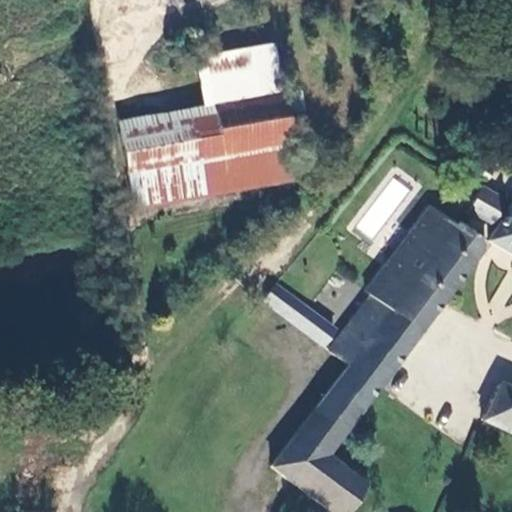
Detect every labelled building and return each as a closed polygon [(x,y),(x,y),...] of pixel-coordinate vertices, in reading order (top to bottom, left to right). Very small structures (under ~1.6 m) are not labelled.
[(125,204),(287,183),(279,118),(299,116),(296,97),(278,100),(272,52),(202,61),(209,109),(114,121),(125,204)] [(495,199),(479,189),(468,208),(483,217),(495,199)] [(485,246),(457,225),(455,229),(428,209),(362,298),(366,301),(327,353),(346,367),(326,394),(268,473),(296,493),(284,509),(288,511),(348,511),(365,489),(326,460),(485,246)] [(511,211),(491,245),(511,258),(511,211)] [(262,304),(321,348),(334,330),(307,310),(310,306),(325,317),(348,286),(334,276),(335,273),(302,248),(273,287),(274,288),(262,304)] [(346,367),(327,353),(307,380),(326,394),(346,367)] [(511,394),(496,387),(480,419),(511,434),(511,394)]
